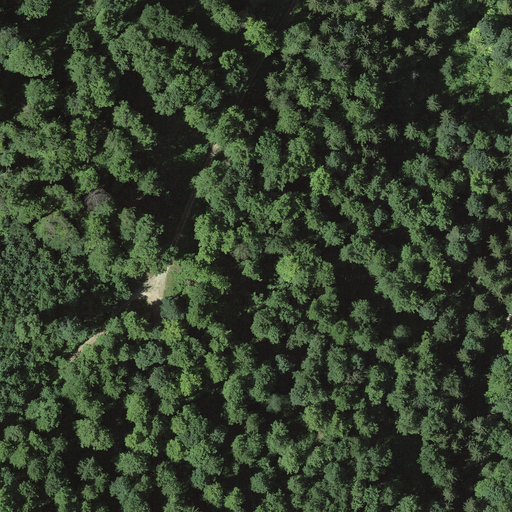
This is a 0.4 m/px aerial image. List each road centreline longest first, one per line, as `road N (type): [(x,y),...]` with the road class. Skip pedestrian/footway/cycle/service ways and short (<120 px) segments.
road 1 (track): [(327,511),(318,453),(330,397),(425,188),(456,77),(511,18)]
road 2 (track): [(295,0),(211,158),(159,282)]
road 3 (track): [(159,282),(124,390),(105,511)]
road 4 (track): [(182,511),(158,453),(159,282)]
road 5 (track): [(159,282),(126,300),(0,425)]
road 6 (track): [(485,511),(486,452),(511,312)]
road 7 (track): [(0,111),(60,0)]
